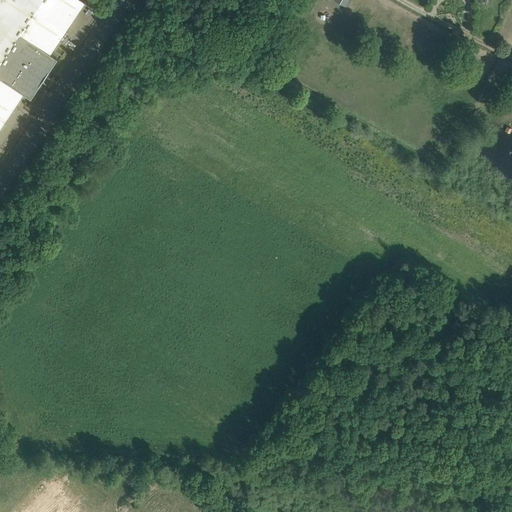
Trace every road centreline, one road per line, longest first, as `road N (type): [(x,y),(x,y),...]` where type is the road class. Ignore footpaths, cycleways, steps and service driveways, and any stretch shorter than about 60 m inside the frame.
road 1 (unclassified): [(0,192),(128,0)]
road 2 (track): [(511,56),(403,0)]
